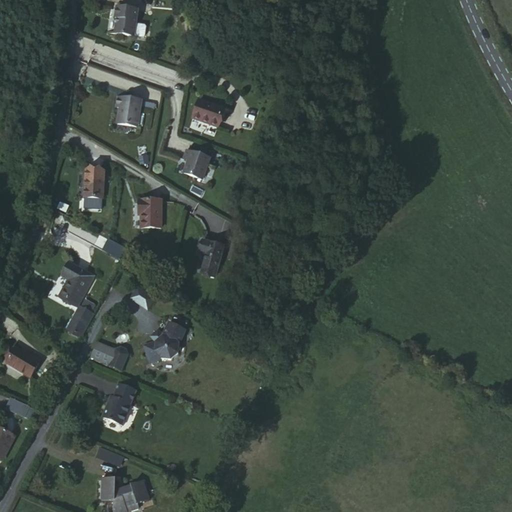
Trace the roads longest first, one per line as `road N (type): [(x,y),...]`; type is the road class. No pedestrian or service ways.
road 1 (residential): [(0,309),(51,165),(73,0)]
road 2 (residential): [(0,509),(97,322),(113,303),(129,302),(146,317)]
road 3 (unknown): [(204,212),(88,145),(55,141)]
